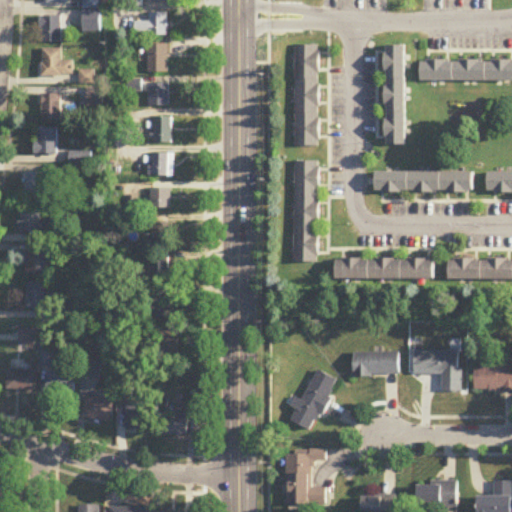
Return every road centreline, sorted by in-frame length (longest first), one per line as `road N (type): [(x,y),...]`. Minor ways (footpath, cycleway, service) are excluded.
road 1 (residential): [(327,21),(351,22),(355,213),(368,222),(406,224),(511,223),(507,17),(351,22)]
road 2 (secondary): [(237,511),(237,0)]
road 3 (residential): [(0,436),(134,471),(237,475)]
road 4 (residential): [(511,429),(380,428)]
